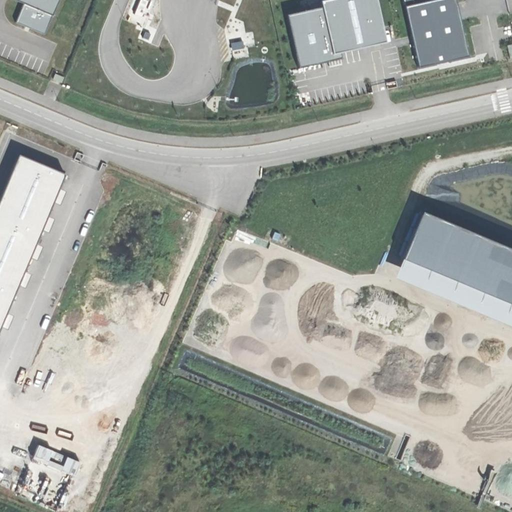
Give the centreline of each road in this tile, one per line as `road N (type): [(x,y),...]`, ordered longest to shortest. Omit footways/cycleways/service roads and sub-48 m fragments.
road 1 (unclassified): [(511,97),(288,148),(200,157),(120,146),(0,97)]
road 2 (unknown): [(103,140),(15,335),(0,345)]
